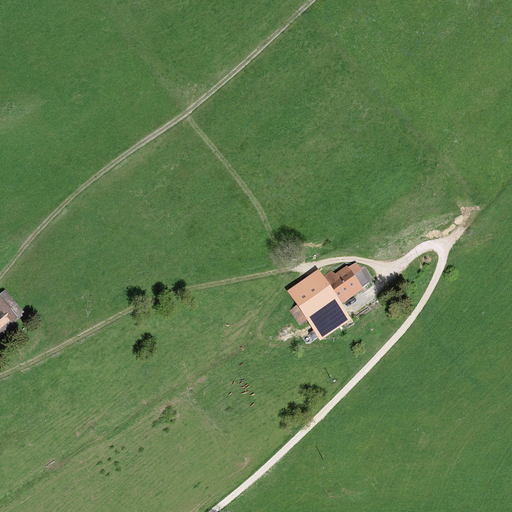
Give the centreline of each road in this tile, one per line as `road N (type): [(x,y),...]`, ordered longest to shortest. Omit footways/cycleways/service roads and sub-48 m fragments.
road 1 (track): [(0,276),(66,205),(175,125),(315,0)]
road 2 (track): [(305,268),(153,302),(0,378)]
